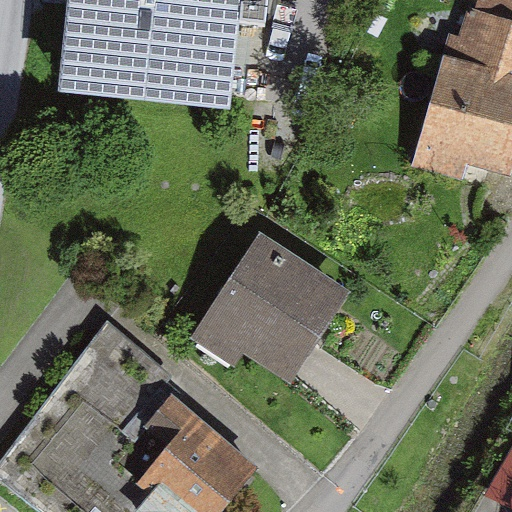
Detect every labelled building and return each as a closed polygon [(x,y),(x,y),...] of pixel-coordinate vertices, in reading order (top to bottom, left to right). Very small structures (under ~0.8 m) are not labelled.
[(247,0),(80,0),(68,102),(232,122),(247,0)] [(511,164),(511,7),(483,0),(476,0),(432,160),(508,181),(511,164)] [(346,301),(267,250),(214,333),(293,383),(346,301)] [(227,511),(256,478),(178,415),(129,475),(174,511),(227,511)] [(511,511),(511,450),(486,497),(511,508),(511,511)]
